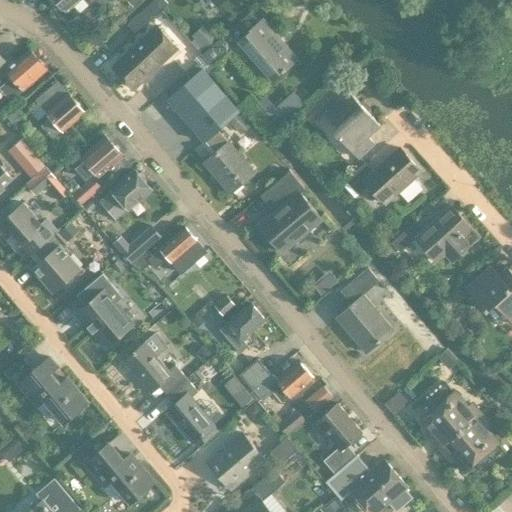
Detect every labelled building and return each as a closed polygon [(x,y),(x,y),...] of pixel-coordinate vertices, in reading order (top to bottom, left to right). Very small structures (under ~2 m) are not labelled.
[(56,0),(66,12),(79,0),(56,0)] [(143,28),(167,7),(160,0),(152,0),(133,18),(143,28)] [(247,15),(226,33),(234,42),(255,25),(247,15)] [(272,80),(298,58),(264,19),(238,41),(272,80)] [(133,88),(176,47),(156,26),(113,67),(133,88)] [(193,61),(201,53),(190,41),(185,46),(190,52),(187,55),(193,61)] [(10,101),(46,69),(29,49),(5,70),(13,79),(1,90),(10,101)] [(218,130),(240,111),(203,68),(167,99),(204,142),(218,130)] [(68,93),(68,94),(57,81),(35,100),(50,117),(41,125),(53,139),(84,112),(68,93)] [(349,90),(340,98),(332,89),(313,106),(304,114),(312,124),(322,116),(326,112),(344,132),(340,136),(359,158),(375,143),(369,136),(381,125),(349,90)] [(289,123),(298,115),(285,100),(276,109),(282,116),(278,119),(284,126),(288,122),(289,123)] [(13,125),(24,117),(17,108),(6,116),(13,125)] [(241,134),(253,124),(241,110),(229,120),(241,134)] [(230,193),(254,172),(218,130),(204,142),(214,154),(204,162),(230,193)] [(31,148),(19,134),(9,143),(21,157),(31,148)] [(98,176),(122,155),(105,135),(92,146),(89,143),(78,152),(81,156),(73,163),(86,178),(94,171),(98,176)] [(55,171),(70,159),(61,148),(44,162),(53,173),(55,171)] [(414,178),(422,171),(401,148),(374,172),(366,163),(346,180),(359,195),(370,185),(386,204),(399,192),(406,199),(412,200),(421,192),(421,185),(414,178)] [(0,187),(11,177),(0,164),(0,187)] [(26,183),(27,184),(35,194),(37,193),(55,177),(46,166),(26,183)] [(138,201),(151,189),(135,170),(111,190),(111,189),(101,198),(115,214),(124,205),(128,209),(136,218),(146,210),(138,201)] [(300,192),(305,189),(290,171),(267,189),(281,207),(259,225),(282,252),(297,240),(300,244),(312,233),(309,230),(322,219),(300,192)] [(81,204),(100,188),(92,178),(73,194),(81,204)] [(0,237),(5,244),(9,241),(16,249),(25,241),(34,251),(57,231),(45,218),(41,222),(23,202),(0,222),(0,237)] [(480,236),(474,229),(452,204),(425,229),(417,220),(392,242),(401,252),(416,238),(438,262),(446,255),(452,262),(480,236)] [(66,226),(58,233),(66,242),(74,235),(78,232),(70,223),(66,226)] [(146,249),(163,235),(155,225),(133,243),(134,244),(142,253),(146,250),(146,249)] [(203,255),(206,252),(185,228),(152,256),(146,250),(142,253),(140,255),(133,261),(131,263),(141,270),(151,262),(156,267),(167,258),(181,274),(194,262),(198,267),(206,260),(203,255)] [(63,248),(68,244),(66,242),(58,233),(57,231),(34,251),(42,260),(32,268),(53,292),(80,268),(63,248)] [(362,295),(379,281),(367,267),(340,290),(351,304),(336,317),(366,353),(392,330),(362,295)] [(511,271),(510,269),(501,277),(493,268),(468,290),(488,311),(497,303),(511,320),(511,271)] [(125,299),(104,275),(78,296),(86,306),(78,313),(109,349),(138,325),(119,303),(125,299)] [(457,287),(447,295),(456,305),(462,300),(462,293),(457,287)] [(223,314),(235,305),(227,296),(215,306),(207,314),(212,320),(204,327),(207,330),(224,316),(223,314)] [(266,320),(250,303),(220,329),(241,353),(248,347),(243,340),(266,320)] [(198,315),(192,320),(197,326),(203,321),(198,315)] [(24,321),(18,326),(23,331),(29,326),(24,321)] [(157,355),(168,346),(156,333),(123,361),(150,392),(159,384),(167,394),(187,377),(175,363),(168,369),(157,355)] [(213,353),(205,344),(199,349),(199,355),(204,361),(213,353)] [(254,390),(273,373),(282,366),(266,347),(254,357),(256,360),(239,375),(253,391),(254,390)] [(50,373),(57,367),(49,357),(18,382),(37,405),(43,399),(63,422),(87,402),(67,378),(59,384),(50,373)] [(291,397),(314,377),(300,361),(278,380),(273,373),(254,390),(262,398),(272,390),(281,401),(289,394),(291,397)] [(22,368),(16,362),(5,372),(11,378),(22,368)] [(191,396),(198,390),(187,377),(167,394),(175,403),(166,411),(192,442),(215,423),(191,396)] [(456,391),(454,393),(445,383),(424,401),(432,411),(422,420),(436,435),(432,439),(440,448),(481,413),(472,403),(469,406),(456,391)] [(315,411),(332,397),(323,386),(306,400),(315,411)] [(240,395),(249,406),(256,400),(250,393),(247,389),(240,395)] [(250,414),(259,415),(263,411),(255,402),(246,410),(250,414)] [(346,445),(361,432),(337,403),(316,421),(338,447),(323,460),(334,473),(355,455),(346,445)] [(286,435),(304,420),(297,411),(278,426),(286,435)] [(485,425),(489,422),(481,413),(440,448),(448,457),(452,454),(466,470),(476,462),(484,471),(505,453),(496,443),(499,441),(485,425)] [(231,488),(265,459),(242,432),(208,461),(231,488)] [(0,451),(9,462),(26,448),(17,437),(0,450),(0,451)] [(297,450),(288,438),(287,437),(269,452),(279,465),(297,450)] [(131,453),(123,460),(108,442),(85,462),(104,484),(101,486),(111,497),(120,489),(131,501),(154,481),(131,453)] [(357,454),(326,481),(341,499),(351,490),(369,511),(375,511),(388,501),(396,511),(412,497),(404,488),(407,485),(385,459),(366,476),(352,460),(358,455),(357,454)] [(285,481),(274,468),(251,488),(258,497),(240,511),(272,511),(262,500),(285,481)] [(76,511),(81,509),(54,478),(36,494),(42,501),(29,511),(76,511)] [(337,511),(342,509),(334,499),(325,507),(329,511),(337,511)]
